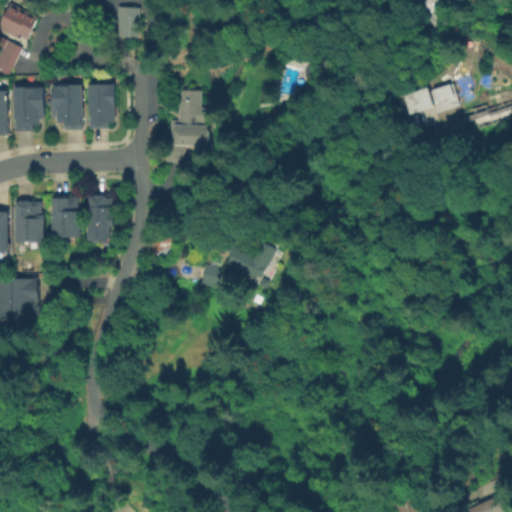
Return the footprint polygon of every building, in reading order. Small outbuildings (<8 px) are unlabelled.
[(454,0),(435,23),(419,10),(427,0),(454,0)] [(28,45),(0,30),(0,28),(12,5),(41,20),(28,45)] [(150,44),(122,45),(121,13),(150,12),(150,44)] [(0,60),(9,41),(24,49),(9,78),(0,73),(0,60)] [(437,112),(436,107),(412,114),(406,94),(428,88),(429,90),(439,87),(438,83),(451,74),(459,106),(437,112)] [(59,122),(58,77),(86,76),(88,110),(85,111),(85,121),(59,122)] [(120,126),(93,127),(92,78),(118,77),(120,126)] [(15,126),(14,79),(43,78),(45,125),(15,126)] [(10,133),(0,133),(0,83),(9,83),(10,133)] [(189,163),(175,163),(174,120),(181,120),(181,91),(203,90),(203,125),(210,124),(211,145),(189,146),(189,163)] [(511,119),(456,138),(450,120),(463,116),(462,113),(487,105),(488,109),(511,101),(511,119)] [(82,237),(52,237),(51,191),(80,190),(82,237)] [(116,236),(93,237),(92,191),(111,191),(111,197),(120,197),(121,226),(116,226),(116,236)] [(50,241),(21,242),(19,195),(49,195),(50,241)] [(0,249),(0,210),(12,210),(13,249),(0,249)] [(257,282),(224,263),(233,247),(250,256),(258,241),(277,251),(257,282)] [(218,288),(200,285),(205,263),(222,267),(218,288)] [(18,315),(0,315),(0,275),(4,275),(4,272),(28,271),(28,274),(38,274),(39,312),(24,312),(24,308),(18,308),(18,315)] [(397,511),(393,498),(412,491),(419,511),(416,511),(397,511)] [(470,500),(468,496),(478,491),(480,496),(470,500)] [(511,511),(470,511),(468,506),(480,500),(481,504),(505,493),(511,507),(511,511)]
